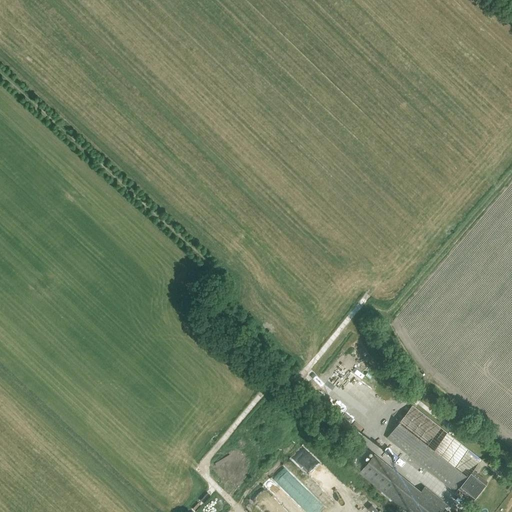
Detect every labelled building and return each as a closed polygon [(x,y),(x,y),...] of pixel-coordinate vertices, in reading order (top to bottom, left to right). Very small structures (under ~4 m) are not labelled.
[(374,386),(357,370),(346,382),(363,398),(374,386)] [(410,384),(405,375),(399,379),(404,388),(410,384)] [(473,498),(487,481),(473,470),(482,459),(412,405),(386,437),(456,491),(459,487),(473,498)] [(439,511),(446,504),(424,486),(419,492),(374,453),(360,470),(408,511),(439,511)] [(233,481),(238,487),(259,467),(254,461),(233,481)] [(283,467),(276,475),(310,510),(320,500),(316,497),(308,504),(289,486),(296,479),(283,467)] [(377,511),(383,507),(377,497),(370,501),(377,511)]
